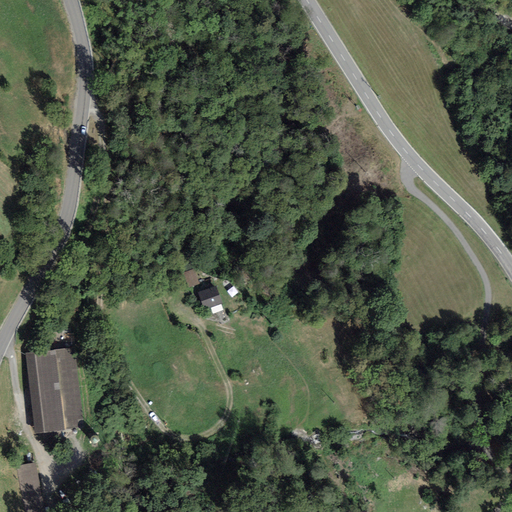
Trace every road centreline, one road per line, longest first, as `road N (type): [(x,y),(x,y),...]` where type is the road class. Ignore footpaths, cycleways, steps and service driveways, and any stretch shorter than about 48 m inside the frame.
road 1 (track): [(186,301),(229,394),(211,432),(182,438),(155,421),(104,342),(90,219),(101,123),(82,95)]
road 2 (track): [(497,511),(509,482),(484,451),(475,413),(485,280),(465,244),(405,187),(409,158)]
road 3 (tertiary): [(68,0),(83,70),(66,213),(0,348)]
road 4 (tertiary): [(511,270),(409,158),(305,0)]
